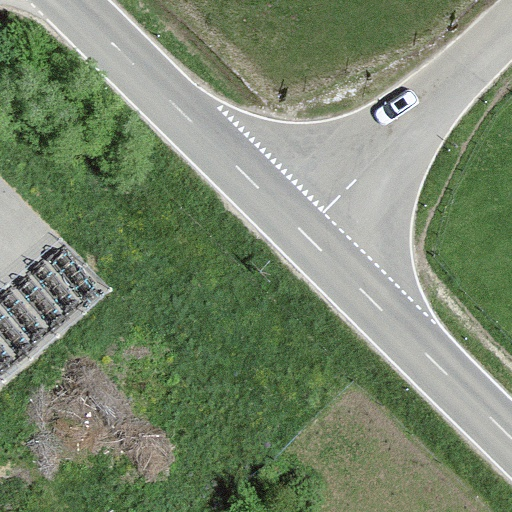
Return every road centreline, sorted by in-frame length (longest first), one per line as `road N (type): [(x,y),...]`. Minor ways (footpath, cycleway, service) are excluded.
road 1 (secondary): [(65,0),(298,229)]
road 2 (secondary): [(298,229),(511,442)]
road 3 (tertiary): [(511,22),(298,229)]
